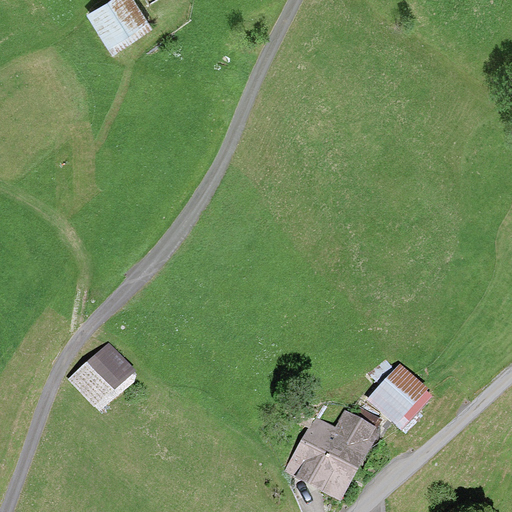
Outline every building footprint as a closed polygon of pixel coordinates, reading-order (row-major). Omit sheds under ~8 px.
[(150,26),(133,0),(117,0),(91,17),(112,50),(150,26)] [(109,347),(69,382),(95,412),(135,377),(109,347)] [(401,370),(386,385),(417,416),(433,401),(401,370)] [(400,434),(417,416),(386,385),(368,402),(400,434)] [(303,409),(297,419),(306,424),(312,415),(303,409)] [(340,506),(379,435),(346,417),(336,435),(315,424),(284,473),(340,506)]
